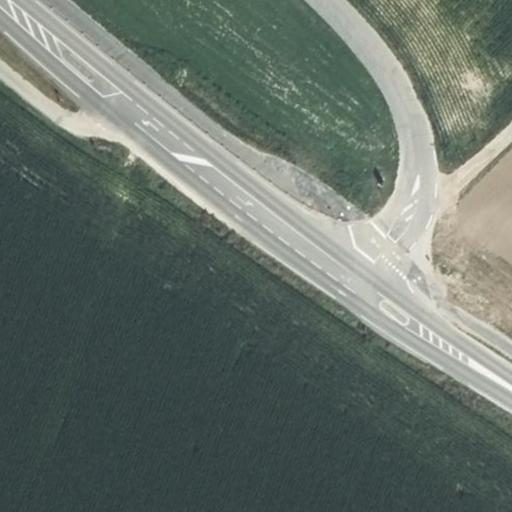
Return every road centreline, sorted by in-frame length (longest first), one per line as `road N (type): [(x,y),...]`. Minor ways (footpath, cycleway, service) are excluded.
road 1 (secondary): [(5,0),(142,118),(511,379)]
road 2 (track): [(0,66),(76,121),(103,130),(142,118)]
road 3 (track): [(408,214),(511,132)]
